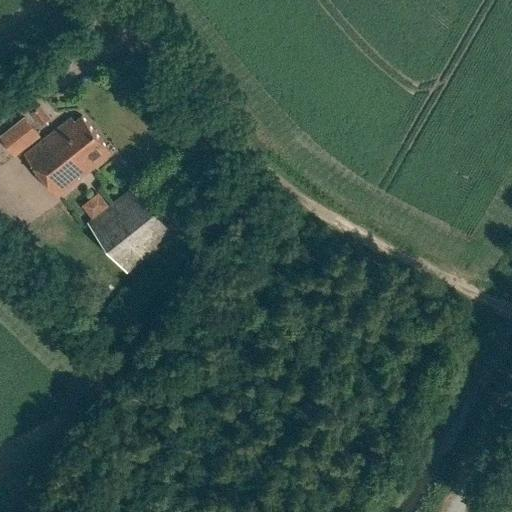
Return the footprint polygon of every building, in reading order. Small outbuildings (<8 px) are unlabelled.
[(41,126),(51,118),(41,105),(31,113),(41,126)] [(70,116),(22,155),(57,199),(112,155),(81,115),(74,121),(70,116)] [(26,116),(1,135),(15,153),(40,134),(26,116)] [(94,222),(88,227),(125,275),(175,236),(137,188),(109,210),(94,222)] [(99,196),(83,208),(94,222),(109,210),(99,196)]
